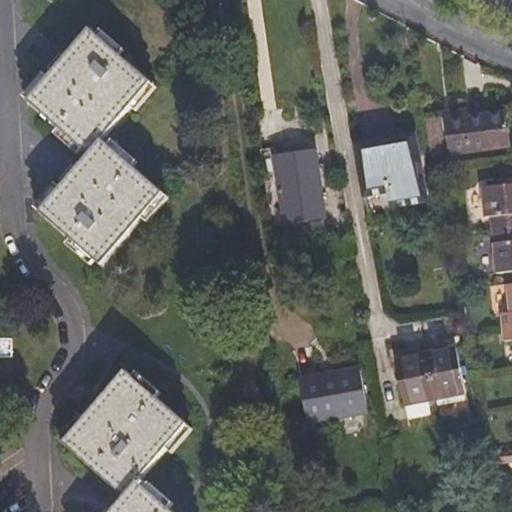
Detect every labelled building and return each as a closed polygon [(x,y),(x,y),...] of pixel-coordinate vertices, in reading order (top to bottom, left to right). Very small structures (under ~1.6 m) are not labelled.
[(37,201),(97,257),(160,185),(100,130),(152,75),(91,20),(28,89),(87,146),(37,201)] [(505,139),(500,106),(487,108),(482,108),(489,142),(505,139)] [(489,142),(482,108),(461,113),(460,109),(450,110),(451,114),(444,116),(450,149),(489,142)] [(427,151),(439,149),(444,148),(438,117),(421,121),(427,151)] [(351,142),(364,208),(422,197),(408,130),(351,142)] [(427,151),(430,159),(440,156),(439,149),(427,151)] [(305,154),(257,162),(268,236),(320,227),(305,154)] [(496,206),(499,225),(511,223),(511,179),(482,183),(483,204),(484,208),(496,206)] [(511,223),(499,225),(503,265),(511,264),(511,223)] [(0,337),(0,355),(15,355),(15,337),(0,337)] [(392,360),(404,421),(434,415),(430,399),(463,393),(454,348),(392,360)] [(118,511),(174,511),(144,486),(147,483),(143,480),(191,425),(128,370),(65,442),(130,499),(118,511)] [(306,436),(364,426),(357,386),(322,392),(321,389),(300,392),(306,436)] [(511,456),(497,459),(499,466),(511,463),(511,456)]
